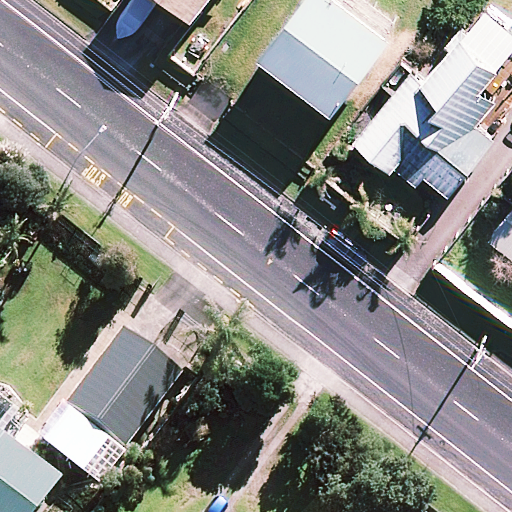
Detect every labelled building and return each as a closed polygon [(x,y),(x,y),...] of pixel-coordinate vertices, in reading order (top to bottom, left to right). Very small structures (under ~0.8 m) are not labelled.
[(209,0),(187,0),(202,11),(209,0)] [(396,25),(363,0),(302,0),(266,47),(336,102),(396,25)] [(511,74),(511,62),(462,25),(421,78),(411,71),(359,139),(416,182),(425,170),(452,190),(494,134),(477,120),(511,74)] [(511,210),(494,234),(511,248),(511,210)] [(177,380),(121,336),(65,408),(122,451),(177,380)] [(0,422),(8,412),(0,406),(0,511),(31,511),(54,482),(0,441),(0,422)]
